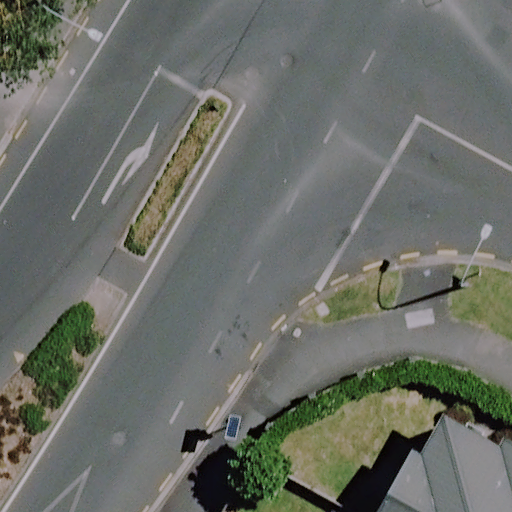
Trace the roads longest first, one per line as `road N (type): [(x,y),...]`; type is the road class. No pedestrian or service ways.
road 1 (secondary): [(247,54),(262,142),(52,511)]
road 2 (secondary): [(0,286),(161,80),(247,54)]
road 3 (residential): [(511,166),(260,30)]
